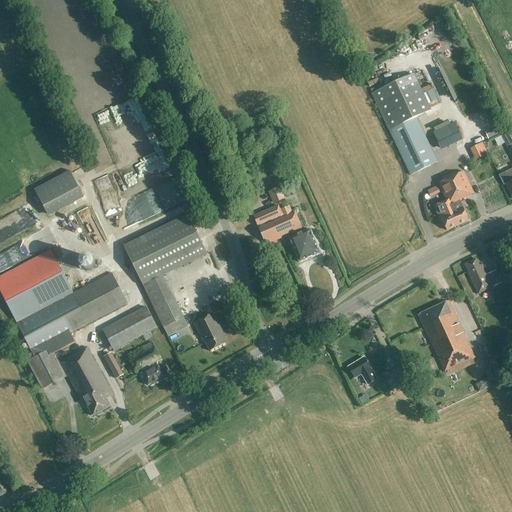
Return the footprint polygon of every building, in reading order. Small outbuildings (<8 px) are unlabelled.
[(410,176),(437,163),(416,118),(432,111),(405,53),(363,73),(410,176)] [(492,98),(482,101),(484,106),(494,104),(492,98)] [(441,151),(463,141),(455,123),(433,133),(441,151)] [(501,134),(498,127),(485,134),(488,140),(501,134)] [(133,183),(177,166),(174,157),(131,174),(130,171),(119,176),(121,180),(109,184),(113,194),(135,186),(133,183)] [(511,197),(511,169),(499,176),(503,186),(506,185),(511,197)] [(70,171),(34,190),(47,215),(83,196),(70,171)] [(446,202),(434,207),(441,224),(444,224),(447,231),(457,227),(451,214),(453,212),(450,207),(450,206),(474,195),(464,172),(458,175),(454,173),(444,178),(443,182),(438,184),(446,202)] [(183,178),(115,206),(122,223),(190,196),(183,178)] [(273,205),(284,200),(279,189),(268,193),(273,205)] [(469,221),(460,202),(450,207),(453,212),(451,214),(457,227),(469,221)] [(90,210),(101,242),(111,239),(99,207),(90,210)] [(289,239),(294,237),(292,234),(302,230),(295,214),(292,215),(289,207),(280,211),(278,207),(254,217),(264,240),(265,240),(267,245),(288,236),(289,239)] [(164,328),(181,320),(184,319),(174,298),(170,300),(159,278),(207,255),(188,215),(123,246),(164,328)] [(310,230),(294,237),(289,239),(299,263),(321,254),(310,230)] [(91,275),(123,245),(115,236),(83,266),(91,275)] [(229,250),(215,260),(218,265),(232,256),(229,250)] [(42,390),(66,377),(54,354),(75,343),(71,334),(127,304),(112,274),(73,294),(50,251),(0,277),(0,290),(33,354),(25,358),(42,390)] [(479,267),(476,260),(464,265),(468,274),(468,275),(473,287),(475,286),(475,288),(474,288),(478,295),(502,284),(496,271),(487,275),(483,268),(481,269),(480,266),(479,267)] [(475,358),(448,302),(417,317),(445,373),(475,358)] [(146,308),(103,330),(114,351),(157,329),(146,308)] [(213,314),(194,324),(204,344),(205,343),(210,352),(226,344),(221,333),(222,332),(213,314)] [(161,359),(152,343),(131,354),(128,356),(137,374),(141,372),(148,386),(164,377),(156,362),(161,359)] [(113,395),(87,348),(60,363),(84,405),(86,404),(93,417),(110,407),(105,399),(113,395)] [(493,352),(495,360),(503,358),(501,350),(493,352)] [(116,379),(123,375),(111,354),(104,358),(116,379)] [(364,358),(348,368),(356,379),(360,376),(367,387),(377,381),(371,369),(364,358)] [(406,379),(399,368),(384,377),(391,389),(406,379)] [(472,377),(474,382),(479,392),(486,389),(486,388),(492,385),(489,377),(483,380),(481,374),(472,377)] [(277,385),(284,397),(291,393),(285,382),(277,385)] [(161,457),(152,463),(160,476),(169,470),(161,457)]
